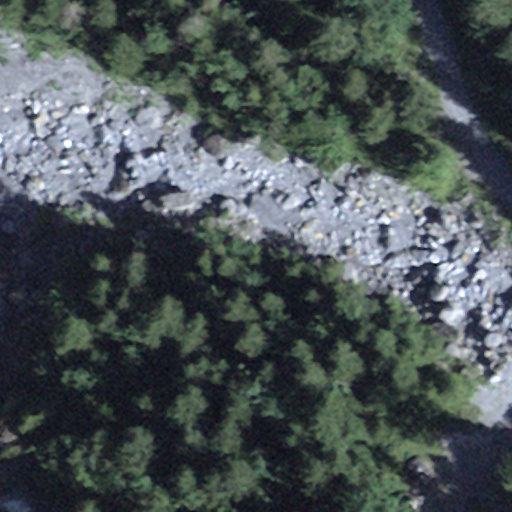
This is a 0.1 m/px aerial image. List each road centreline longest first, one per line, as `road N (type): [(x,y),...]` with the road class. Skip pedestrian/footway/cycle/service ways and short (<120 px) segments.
road 1 (track): [(511,182),(453,111),(425,0)]
road 2 (track): [(442,511),(452,473),(511,409)]
